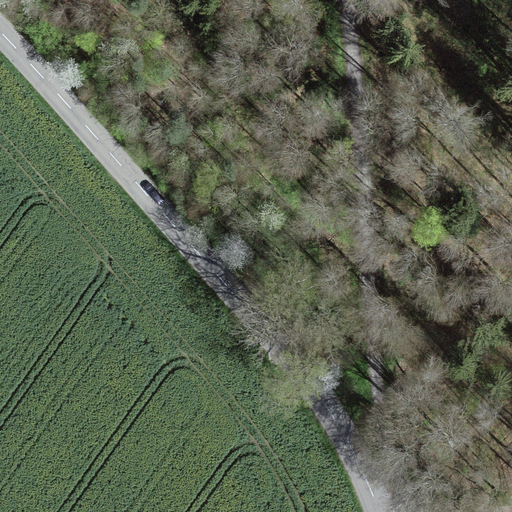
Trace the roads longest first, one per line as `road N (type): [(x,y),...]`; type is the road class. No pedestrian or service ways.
road 1 (tertiary): [(0,32),(318,386),(380,511)]
road 2 (track): [(379,507),(340,0)]
